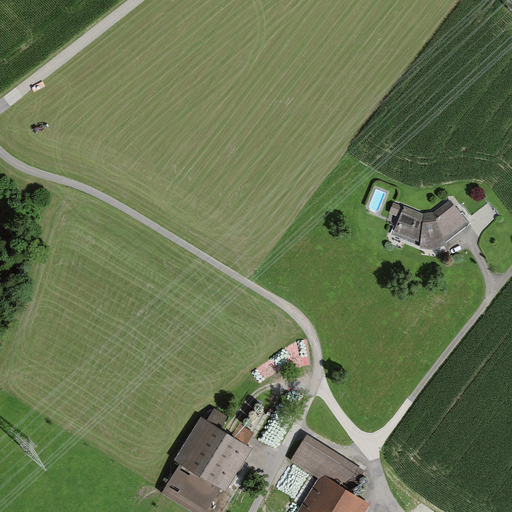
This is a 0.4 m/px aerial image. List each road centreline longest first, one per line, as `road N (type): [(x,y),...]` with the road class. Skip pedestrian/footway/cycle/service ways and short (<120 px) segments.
road 1 (track): [(0,150),(23,170),(103,194),(297,313),(316,344),(318,377),(252,511)]
road 2 (track): [(367,447),(484,306),(487,270),(471,241)]
road 3 (unclassified): [(136,0),(0,107)]
road 4 (track): [(318,377),(367,447),(395,511)]
